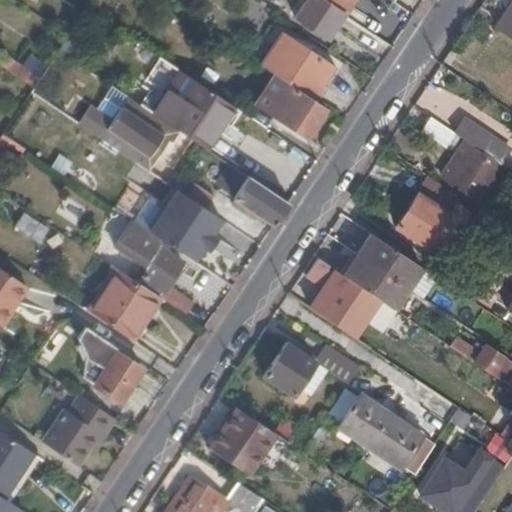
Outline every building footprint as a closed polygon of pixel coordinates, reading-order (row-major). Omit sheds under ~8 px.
[(304,0),(293,17),(325,39),(342,15),(319,0),(304,0)] [(319,0),(342,15),(351,0),(319,0)] [(511,1),(496,25),(511,35),(511,1)] [(281,36),(260,67),(267,72),(309,100),(330,69),(281,36)] [(0,53),(0,66),(30,88),(37,78),(19,67),(0,53)] [(19,67),(37,78),(43,68),(26,56),(19,67)] [(439,65),(411,106),(429,118),(432,120),(460,79),(439,65)] [(309,100),(267,72),(247,101),(272,118),(273,117),(303,138),(323,109),(309,100)] [(164,94),(181,106),(168,126),(205,151),(232,109),(178,73),(164,94)] [(181,106),(164,94),(150,114),(168,126),(181,106)] [(162,136),(119,108),(105,129),(147,158),(162,136)] [(421,131),(443,146),(451,133),(432,120),(429,118),(421,131)] [(0,133),(0,156),(11,141),(0,133)] [(441,176),(472,197),(472,196),(494,162),(465,142),(441,176)] [(511,153),(502,168),(511,174),(511,153)] [(511,174),(502,168),(494,162),(472,196),(491,208),(511,178),(511,174)] [(271,225),(284,205),(231,169),(218,190),(271,225)] [(458,224),(464,215),(452,208),(458,199),(426,177),(393,227),(432,253),(454,221),(458,224)] [(143,230),(191,263),(200,249),(205,252),(215,237),(210,234),(219,220),(171,188),(143,230)] [(107,256),(138,277),(134,284),(156,299),(162,303),(181,316),(189,302),(163,285),(178,263),(158,250),(126,229),(107,256)] [(47,230),(38,243),(61,258),(70,245),(47,230)] [(420,268),(368,234),(340,276),(391,310),(420,268)] [(351,306),(346,316),(379,337),(393,316),(323,269),(323,265),(316,260),(305,275),(351,306)] [(115,272),(108,267),(80,309),(86,313),(115,272)] [(134,284),(115,272),(86,313),(127,341),(156,299),(134,284)] [(0,319),(22,288),(0,273),(0,319)] [(511,315),(511,293),(502,309),(511,315)] [(162,303),(156,299),(127,341),(134,345),(162,303)] [(92,385),(115,352),(81,329),(75,339),(80,350),(83,358),(84,365),(82,372),(80,377),(92,385)] [(454,338),(448,348),(502,384),(511,367),(483,348),(476,358),(469,353),(471,350),(454,338)] [(260,376),(290,397),(295,389),(311,364),(281,344),(260,376)] [(356,367),(324,345),(311,364),(326,374),(344,386),(356,367)] [(117,402),(139,369),(115,352),(92,385),(117,402)] [(326,374),(311,364),(295,389),(309,398),(326,374)] [(337,421),(336,424),(368,445),(399,466),(402,461),(418,437),(387,416),(355,395),(352,397),(341,390),(326,414),(337,421)] [(42,440),(75,462),(88,443),(98,428),(103,431),(111,419),(76,396),(68,408),(64,406),(42,440)] [(456,410),(446,426),(432,446),(427,453),(455,472),(477,439),(484,429),(456,410)] [(231,423),(226,420),(215,437),(220,440),(231,423)] [(283,442),(290,430),(278,422),(270,433),(283,442)] [(206,450),(246,478),(267,447),(231,423),(220,440),(215,437),(206,450)] [(103,431),(98,428),(88,443),(92,446),(103,431)] [(511,446),(484,429),(477,439),(508,460),(511,454),(511,446)] [(26,454),(0,436),(0,491),(5,484),(26,454)] [(402,461),(399,466),(412,475),(427,453),(432,446),(418,437),(402,461)] [(33,458),(26,454),(5,484),(12,489),(33,458)] [(187,481),(165,511),(220,511),(224,506),(221,504),(221,503),(187,481)] [(221,503),(221,504),(224,506),(233,511),(252,511),(260,501),(255,498),(234,484),(221,503)] [(431,511),(455,511),(457,509),(440,499),(431,511)] [(276,511),(260,501),(252,511),(276,511)]
